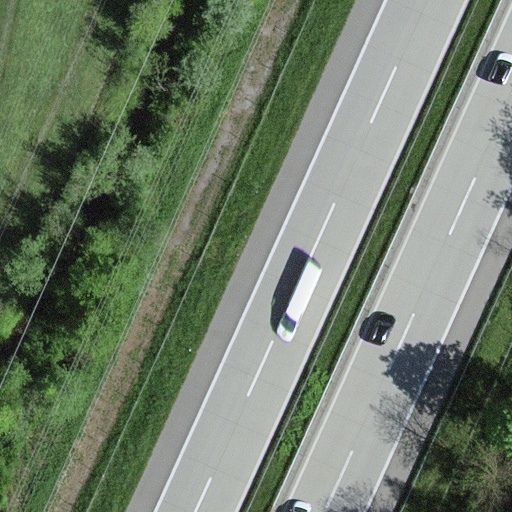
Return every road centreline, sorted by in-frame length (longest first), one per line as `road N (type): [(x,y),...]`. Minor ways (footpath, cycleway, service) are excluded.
road 1 (motorway): [(431,0),(201,511)]
road 2 (motorway): [(328,511),(511,102)]
